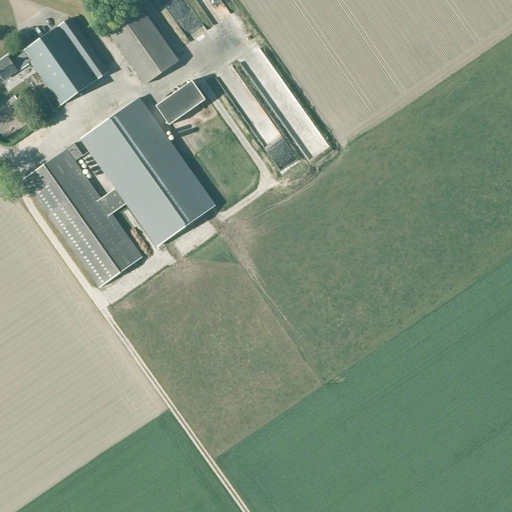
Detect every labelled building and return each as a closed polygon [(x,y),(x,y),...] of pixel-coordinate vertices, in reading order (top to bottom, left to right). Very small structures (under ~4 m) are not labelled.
[(108,32),(146,85),(180,60),(143,8),(108,32)] [(110,72),(105,64),(72,18),(59,26),(25,51),(26,52),(13,61),(10,57),(0,63),(0,72),(4,79),(19,70),(18,69),(31,60),(63,105),(98,81),(110,72)] [(183,51),(192,43),(188,39),(179,46),(183,51)] [(207,99),(194,80),(157,106),(171,125),(207,99)] [(13,108),(19,104),(14,96),(8,101),(13,108)] [(102,197),(113,213),(130,201),(163,247),(211,212),(133,103),(85,137),(119,185),(102,197)] [(84,154),(76,143),(25,179),(102,286),(144,256),(113,213),(102,197),(76,160),(84,154)]
